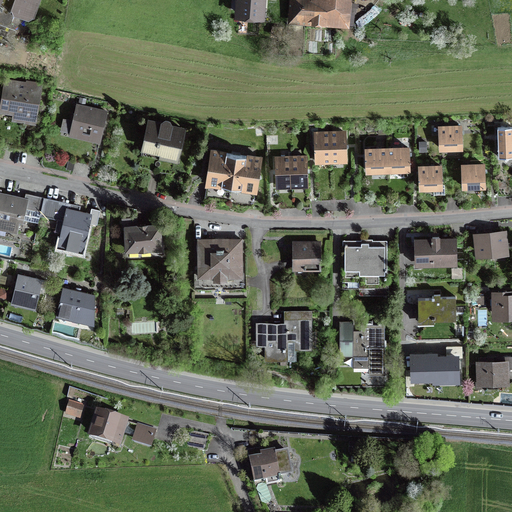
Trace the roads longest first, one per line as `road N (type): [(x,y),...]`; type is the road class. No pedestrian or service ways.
road 1 (primary): [(0,334),(196,387),(511,420)]
road 2 (residential): [(0,171),(279,225),(511,213)]
